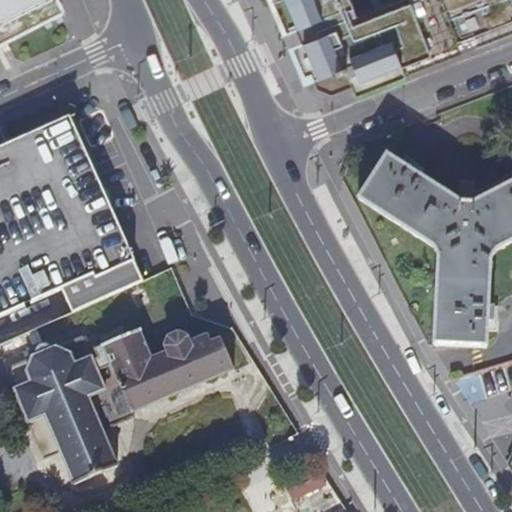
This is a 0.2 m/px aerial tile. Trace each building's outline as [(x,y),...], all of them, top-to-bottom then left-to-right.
[(0,0),(0,42),(6,40),(61,11),(55,0),(0,0)] [(272,0),(309,83),(343,97),(404,74),(401,67),(456,45),(460,54),(511,33),(511,0),(408,0),(409,2),(407,3),(406,1),(352,26),(345,10),(352,7),(348,0),(272,0)] [(401,67),(404,74),(405,76),(460,54),(456,45),(401,67)] [(0,317),(87,278),(89,282),(133,262),(109,209),(69,121),(0,152),(0,317)] [(511,242),(511,182),(473,203),(461,202),(387,155),(359,200),(434,249),(440,255),(434,345),(487,349),(492,260),(496,251),(511,242)] [(99,304),(143,284),(133,263),(133,262),(89,282),(99,304)] [(82,338),(5,371),(28,426),(45,419),(73,487),(118,469),(103,432),(89,400),(106,394),(102,384),(116,379),(131,415),(233,372),(221,342),(211,346),(208,337),(189,345),(186,339),(178,336),(168,340),(165,348),(168,354),(156,359),(152,351),(147,353),(139,333),(89,353),(82,338)] [(103,432),(133,420),(131,415),(116,379),(102,384),(106,394),(89,400),(103,432)] [(284,487),(291,502),(327,486),(319,471),(284,487)]
